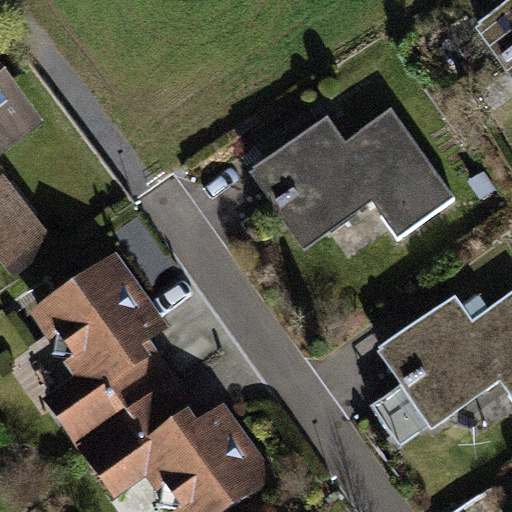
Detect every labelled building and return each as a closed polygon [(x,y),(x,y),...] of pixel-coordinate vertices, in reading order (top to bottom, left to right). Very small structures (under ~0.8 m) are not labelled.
[(511,3),(479,27),(507,65),(511,61),(511,3)] [(0,87),(0,143),(27,123),(0,87)] [(328,120),(253,173),(281,212),(301,198),(325,231),(375,196),(387,213),(382,217),(399,241),(455,200),(392,112),(346,144),(328,120)] [(3,182),(0,184),(0,226),(4,232),(0,234),(0,241),(20,267),(51,243),(3,182)] [(110,265),(41,314),(57,336),(53,357),(74,359),(90,382),(53,408),(83,449),(165,391),(136,350),(159,333),(110,265)] [(455,299),(381,351),(409,391),(429,377),(452,410),(503,375),(511,387),(511,393),(509,396),(511,399),(511,294),(473,323),(455,299)] [(195,432),(165,391),(83,449),(112,490),(148,463),(165,486),(160,507),(180,509),(182,511),(226,511),(267,484),(217,415),(195,432)]
